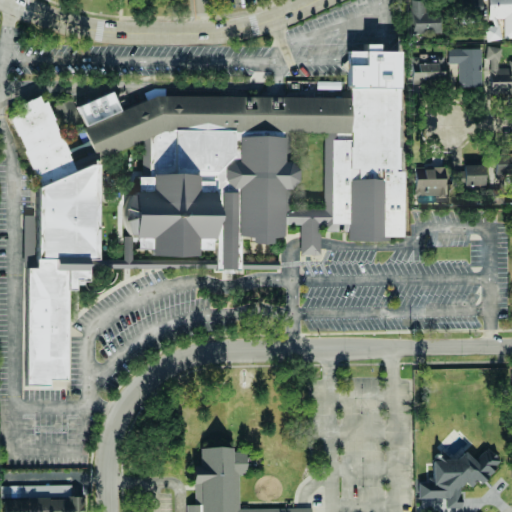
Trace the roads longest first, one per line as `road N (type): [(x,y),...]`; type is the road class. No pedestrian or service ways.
road 1 (tertiary): [(511,344),(206,348),(155,374)]
road 2 (tertiary): [(318,0),(199,36),(106,32),(11,0)]
road 3 (tertiary): [(108,511),(120,415),(155,374)]
